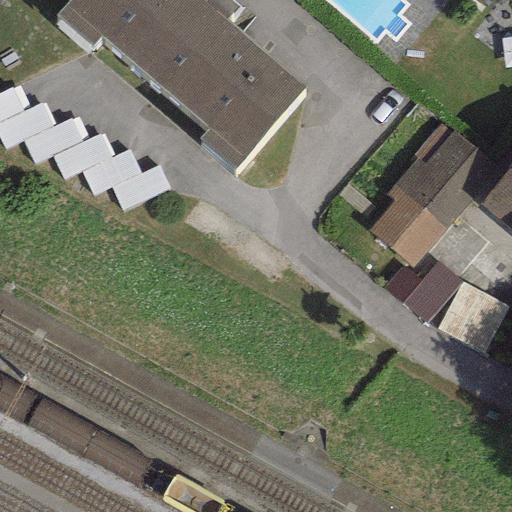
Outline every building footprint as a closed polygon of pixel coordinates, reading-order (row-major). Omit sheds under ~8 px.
[(201,0),(66,0),(54,15),(90,46),(98,37),(206,131),(199,139),(233,168),(303,89),(224,20),(231,13),(216,0),(202,0),(201,0)] [(9,89),(0,93),(0,122),(21,113),(9,89)] [(40,104),(21,113),(0,122),(0,145),(2,149),(21,140),(51,127),(40,104)] [(69,119),(51,127),(21,140),(32,164),(50,156),(79,143),(69,119)] [(494,169),(439,123),(412,156),(416,159),(385,196),(390,201),(365,231),(403,264),(411,270),(424,253),(494,169)] [(98,134),(79,143),(50,156),(61,181),(79,173),(109,159),(98,134)] [(126,151),(109,159),(79,173),(90,197),(109,188),(137,175),(126,151)] [(511,165),(479,203),(511,232),(511,165)] [(156,166),(137,175),(109,188),(120,212),(167,190),(156,166)] [(382,289),(423,324),(458,282),(424,253),(411,270),(403,264),(382,289)] [(506,308),(460,283),(434,329),(482,354),(506,308)]
